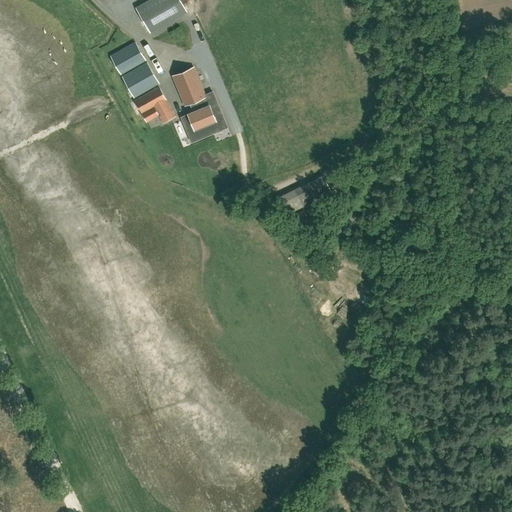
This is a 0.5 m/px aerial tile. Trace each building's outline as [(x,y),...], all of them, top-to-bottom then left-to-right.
[(150,31),(186,10),(180,0),(149,0),(136,7),(150,31)] [(136,42),(111,56),(121,73),(146,59),(136,42)] [(147,62),(123,76),(135,97),(159,83),(147,62)] [(173,76),(185,104),(192,102),(196,111),(189,114),(195,128),(216,120),(210,107),(212,106),(208,95),(206,96),(194,67),(173,76)] [(175,116),(159,87),(135,100),(147,121),(159,115),(163,122),(175,116)] [(321,174),(275,197),(283,212),(329,189),(321,174)] [(303,210),(292,214),(295,220),(306,216),(303,210)]
